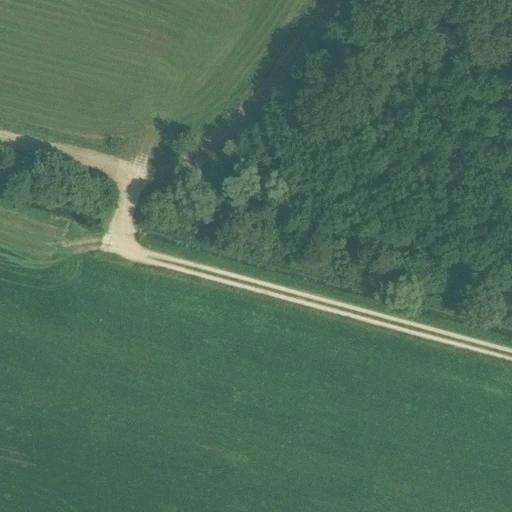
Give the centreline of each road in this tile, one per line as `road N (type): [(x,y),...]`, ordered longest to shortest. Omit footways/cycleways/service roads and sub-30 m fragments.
road 1 (track): [(511,357),(112,246),(140,151)]
road 2 (track): [(330,0),(234,125),(167,175),(0,135)]
